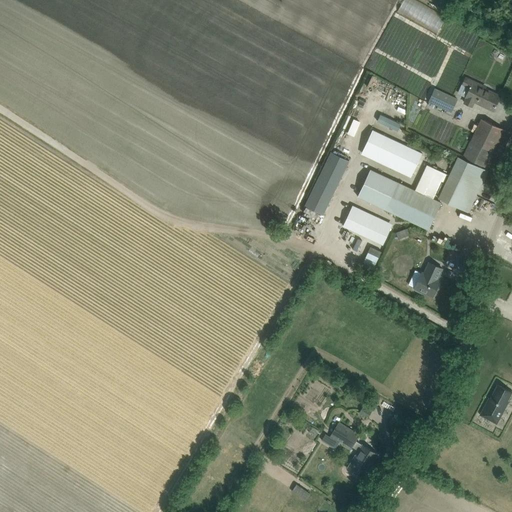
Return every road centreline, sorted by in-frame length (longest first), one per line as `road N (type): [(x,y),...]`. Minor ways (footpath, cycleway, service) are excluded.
road 1 (track): [(0,107),(192,223),(276,228),(471,329)]
road 2 (unclassified): [(363,511),(457,378),(486,256),(511,196)]
